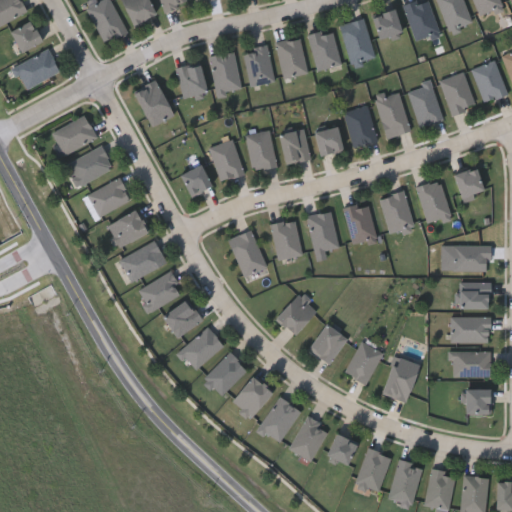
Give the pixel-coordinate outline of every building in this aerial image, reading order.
[(18,0),(25,13),(0,25),(0,0),(18,0)] [(108,0),(125,32),(103,43),(85,8),(101,0),(108,0)] [(147,0),(154,17),(131,26),(119,0),(147,0)] [(158,0),(184,0),(186,4),(163,12),(158,0)] [(427,0),(436,35),(412,40),(403,4),(419,0),(427,0)] [(461,0),(471,23),(448,32),(435,0),(461,0)] [(479,17),(471,0),(497,0),(501,8),(479,17)] [(399,34),(377,40),(370,16),(393,10),(399,34)] [(338,25),(362,19),(373,58),(349,64),(338,25)] [(40,41),(20,53),(8,33),(28,21),(40,41)] [(306,35),(331,29),(339,64),(314,70),(306,35)] [(275,42),(300,38),(305,74),(280,77),(275,42)] [(241,51),(265,46),(273,81),(249,86),(241,51)] [(58,72),(23,90),(11,67),(46,49),(58,72)] [(511,85),(500,56),(511,51),(511,85)] [(215,93),(209,56),(233,52),(239,89),(215,93)] [(484,103),(469,70),(492,60),(506,93),(484,103)] [(175,67),(198,63),(204,94),(181,99),(175,67)] [(438,81),(461,72),(473,106),(450,115),(438,81)] [(420,87),(418,82),(428,79),(441,120),(417,127),(406,92),(420,87)] [(172,116),(150,128),(131,92),(153,80),(172,116)] [(409,131),(385,138),(373,99),(396,92),(409,131)] [(352,147),(342,113),(365,105),(376,140),(352,147)] [(60,154),(50,130),(85,117),(94,141),(60,154)] [(313,131),(336,127),(340,152),(317,156),(313,131)] [(308,159),(282,164),(277,134),(303,129),(308,159)] [(250,170),(244,134),(268,130),(275,166),(250,170)] [(207,147),(231,139),(242,173),(219,181),(207,147)] [(67,161),(102,148),(111,171),(76,184),(67,161)] [(178,175),(198,165),(209,187),(189,197),(178,175)] [(481,192),(459,198),(452,175),(474,168),(481,192)] [(96,215),(87,192),(119,179),(129,202),(96,215)] [(414,187),(438,180),(449,217),(426,224),(414,187)] [(413,226),(388,234),(377,199),(402,191),(413,226)] [(342,208),(366,202),(375,239),(351,245),(342,208)] [(116,248),(104,225),(133,210),(145,232),(116,248)] [(337,247),(313,252),(306,215),(330,211),(337,247)] [(277,260),(269,224),(293,219),(301,254),(277,260)] [(228,237),(251,230),(264,269),(240,276),(228,237)] [(165,262),(129,281),(118,259),(153,240),(165,262)] [(452,270),(452,245),(489,245),(489,270),(452,270)] [(134,290),(169,270),(181,292),(147,311),(134,290)] [(488,307),(458,307),(458,282),(488,282),(488,307)] [(274,315),(299,292),(316,310),(291,333),(274,315)] [(160,314),(185,298),(200,320),(175,336),(160,314)] [(448,316),(489,316),(489,341),(448,341),(448,316)] [(346,337),(329,362),(306,348),(323,322),(346,337)] [(222,344),(194,369),(177,351),(205,326),(222,344)] [(343,372),(359,340),(381,351),(365,383),(343,372)] [(488,375),(450,375),(450,350),(488,350),(488,375)] [(201,378),(228,351),(246,369),(219,396),(201,378)] [(416,363),(404,401),(381,393),(393,356),(416,363)] [(229,401),(250,375),(270,391),(249,417),(229,401)] [(463,412),(463,387),(489,387),(489,412),(463,412)] [(299,410),(277,443),(256,428),(277,396),(299,410)] [(308,460),(286,447),(306,415),(328,428),(308,460)] [(347,464),(324,456),(332,433),(355,441),(347,464)] [(352,480),(368,447),(390,458),(375,491),(352,480)] [(386,499),(397,459),(420,466),(410,506),(386,499)] [(446,509),(422,504),(430,467),(454,472),(446,509)] [(484,511),(459,511),(461,475),(486,476),(484,511)] [(494,511),(494,480),(511,480),(511,510),(508,510),(508,511),(494,511)]
